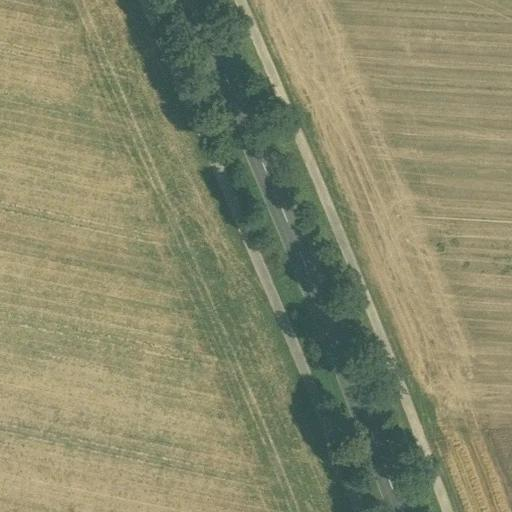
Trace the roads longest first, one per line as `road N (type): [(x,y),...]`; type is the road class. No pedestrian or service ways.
road 1 (track): [(145,0),(358,511)]
road 2 (tertiary): [(401,511),(193,0)]
road 3 (track): [(443,511),(361,290),(238,0)]
